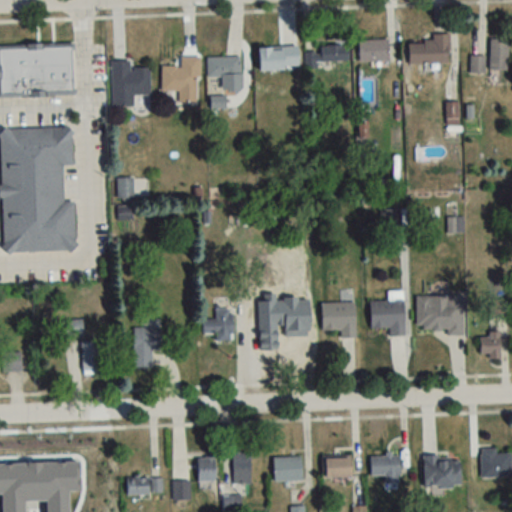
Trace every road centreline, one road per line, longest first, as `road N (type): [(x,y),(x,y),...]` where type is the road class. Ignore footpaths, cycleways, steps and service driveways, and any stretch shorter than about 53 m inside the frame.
road 1 (residential): [(0,415),(511,397)]
road 2 (residential): [(0,6),(157,0)]
